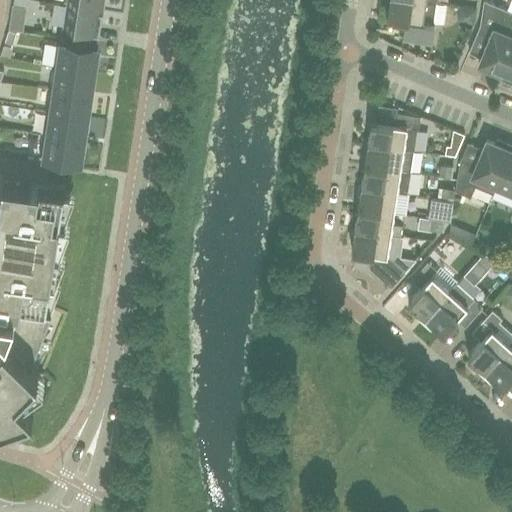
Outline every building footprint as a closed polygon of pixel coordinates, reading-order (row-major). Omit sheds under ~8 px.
[(67,0),(67,4),(103,9),(104,0),(67,0)] [(434,24),(432,23),(435,1),(425,0),(389,0),(387,17),(410,20),(408,36),(432,40),(434,24)] [(511,50),(511,12),(482,0),(481,0),(479,25),(468,52),(481,57),(478,63),(487,66),(485,70),(501,77),(511,50)] [(63,27),(99,33),(103,9),(67,4),(63,27)] [(12,43),(16,31),(8,29),(5,40),(12,43)] [(93,72),(97,48),(57,42),(53,66),(93,72)] [(511,50),(501,77),(511,81),(511,50)] [(90,94),(93,72),(53,66),(50,88),(90,94)] [(86,117),(90,94),(50,88),(46,111),(86,117)] [(83,139),(86,117),(46,111),(43,133),(83,139)] [(415,150),(418,128),(420,116),(396,112),(395,124),(371,120),(368,143),(415,150)] [(79,163),(83,139),(43,133),(39,157),(79,163)] [(492,193),(494,187),(511,145),(496,139),(495,142),(486,139),(476,165),(460,158),(459,161),(455,190),(470,196),(475,185),(492,193)] [(412,171),(415,150),(368,143),(364,164),(412,171)] [(511,145),(494,187),(495,188),(497,184),(511,190),(511,145)] [(451,176),(453,164),(439,163),(438,174),(451,176)] [(409,192),(412,171),(364,164),(361,185),(397,191),(409,192)] [(46,308),(51,278),(64,189),(2,180),(0,195),(0,324),(0,417),(33,406),(17,389),(38,368),(31,361),(51,309),(46,308)] [(394,212),(397,191),(361,185),(358,207),(394,212)] [(441,186),(440,197),(453,199),(455,187),(441,186)] [(450,219),(453,199),(440,197),(437,217),(450,219)] [(392,223),(394,212),(358,207),(355,228),(400,235),(401,225),(392,223)] [(432,216),(431,228),(443,230),(444,218),(432,216)] [(404,271),(387,256),(390,234),(400,235),(355,228),(351,250),(371,253),(369,268),(391,286),(404,271)] [(422,320),(456,282),(455,281),(449,289),(432,274),(437,269),(427,261),(411,279),(420,287),(408,301),(417,309),(413,313),(422,320)] [(465,326),(481,308),(483,306),(456,282),(422,320),(431,328),(434,324),(443,332),(456,318),(465,326)] [(473,366),(482,374),(511,339),(511,330),(500,320),(502,318),(492,309),(471,332),(480,340),(467,354),(476,362),(473,366)] [(511,339),(482,374),(490,381),(494,378),(503,386),(511,375),(511,339)] [(496,394),(506,403),(511,397),(511,382),(509,380),(496,394)]
